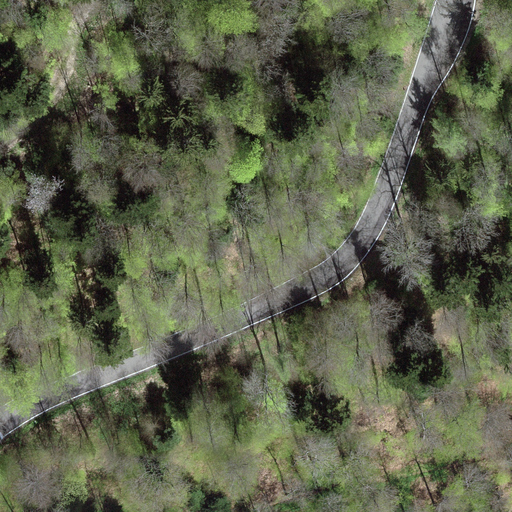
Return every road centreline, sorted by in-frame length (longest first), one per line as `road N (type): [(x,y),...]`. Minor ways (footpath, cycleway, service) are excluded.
road 1 (tertiary): [(451,0),(375,215),(349,255),(305,286),(0,423)]
road 2 (track): [(0,140),(52,99),(85,0)]
